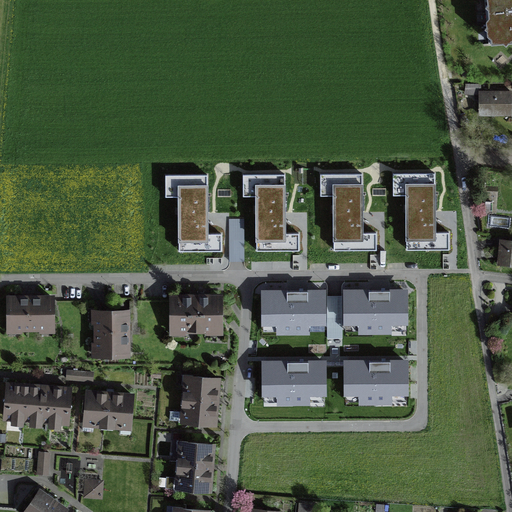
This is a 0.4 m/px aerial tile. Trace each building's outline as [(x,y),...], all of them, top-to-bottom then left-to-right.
[(511,0),(487,0),(490,23),(487,24),(488,41),(491,41),(492,48),(511,46),(511,0)] [(511,118),(511,93),(481,94),(481,119),(511,118)] [(366,231),(365,173),(320,174),(320,199),(333,199),(334,253),(376,252),(376,231),(366,231)] [(440,234),(438,176),(393,177),(393,202),(406,202),(407,256),(450,255),(449,234),(440,234)] [(215,237),(214,179),(168,180),(169,205),(181,205),(182,259),(225,258),(225,237),(215,237)] [(293,237),(292,179),(246,180),(247,204),(259,204),(260,259),(303,258),(303,236),(293,237)] [(511,268),(511,244),(502,243),(500,267),(511,268)] [(346,291),(346,321),(359,321),(359,331),(391,330),(391,321),(405,321),(405,290),(346,291)] [(323,291),(265,291),(264,322),(277,322),(277,331),(309,331),(309,321),(324,321),(323,291)] [(224,336),(224,296),(173,296),(173,336),(224,336)] [(55,298),(9,299),(9,334),(55,333),(55,298)] [(132,359),(131,312),(93,312),(93,323),(96,323),(96,344),(93,345),(93,360),(132,359)] [(323,361),(265,362),(265,392),(277,392),(277,401),(310,401),(310,392),(324,392),(323,361)] [(347,392),(359,392),(359,401),(392,401),(392,391),(406,391),(405,361),(346,361),(347,392)] [(79,372),(66,372),(65,380),(79,381),(79,372)] [(92,373),(79,372),(79,381),(92,382),(92,373)] [(217,429),(221,381),(186,378),(182,426),(217,429)] [(73,390),(9,386),(7,423),(70,427),(73,390)] [(132,431),(134,396),(89,393),(87,428),(132,431)] [(213,495),(217,448),(182,445),(178,492),(213,495)] [(49,477),(49,455),(39,454),(39,477),(49,477)] [(103,500),(103,482),(86,482),(86,500),(103,500)] [(43,511),(53,499),(40,489),(23,511),(43,511)] [(53,499),(43,511),(66,511),(68,510),(53,499)]
